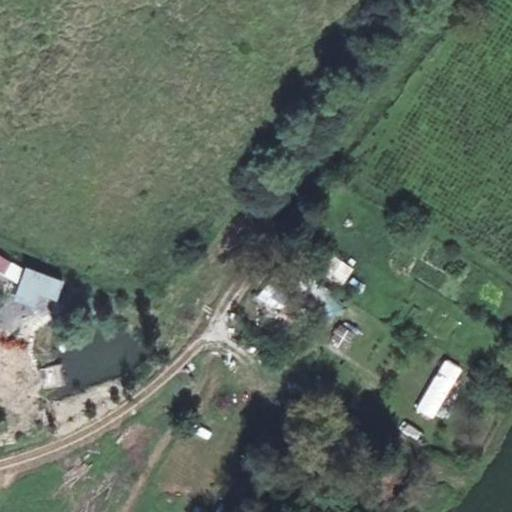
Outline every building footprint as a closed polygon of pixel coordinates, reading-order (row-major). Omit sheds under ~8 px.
[(0,299),(10,281),(17,285),(26,268),(0,253),(0,299)] [(343,287),(355,268),(334,254),(321,273),(343,287)] [(4,304),(0,319),(0,320),(51,333),(65,276),(25,267),(16,307),(4,304)] [(416,411),(434,420),(461,368),(444,359),(416,411)] [(44,390),(63,390),(64,364),(44,364),(44,390)]
